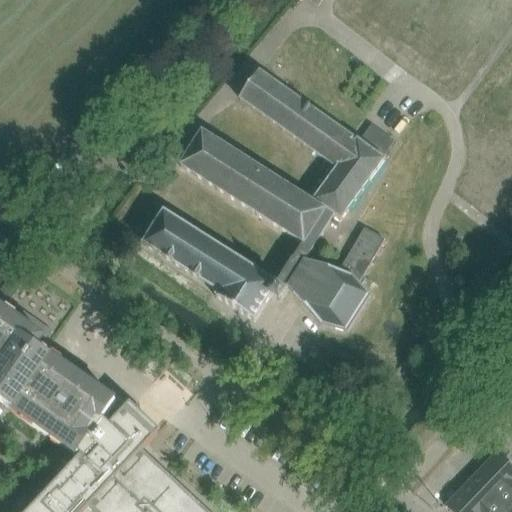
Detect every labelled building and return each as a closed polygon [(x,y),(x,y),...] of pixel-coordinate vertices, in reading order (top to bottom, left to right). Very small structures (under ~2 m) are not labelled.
[(324,0),(307,0),(318,8),(324,0)] [(165,214),(145,246),(220,293),(217,298),(255,322),(271,297),(281,303),(289,289),(322,326),(348,334),(371,297),(362,286),(366,280),(363,278),(385,240),(365,229),(339,273),(305,262),(334,216),(341,221),(386,160),(383,158),(394,142),(373,127),(362,143),(358,140),(356,141),(260,73),(240,100),(256,111),(329,163),(304,198),(220,145),(203,134),(181,168),(303,245),(294,260),(293,259),(277,284),(165,214)] [(10,272),(0,286),(0,294),(2,296),(6,299),(20,279),(10,272)] [(0,402),(73,453),(79,457),(82,460),(67,476),(51,493),(46,498),(33,511),(85,511),(91,506),(97,511),(202,511),(141,454),(142,453),(157,437),(128,410),(113,426),(108,431),(101,424),(116,403),(38,348),(44,339),(50,330),(38,321),(6,299),(2,296),(0,294),(0,402)] [(511,466),(497,453),(460,492),(446,507),(451,511),(487,511),(511,486),(511,466)] [(511,511),(511,486),(487,511),(511,511)]
